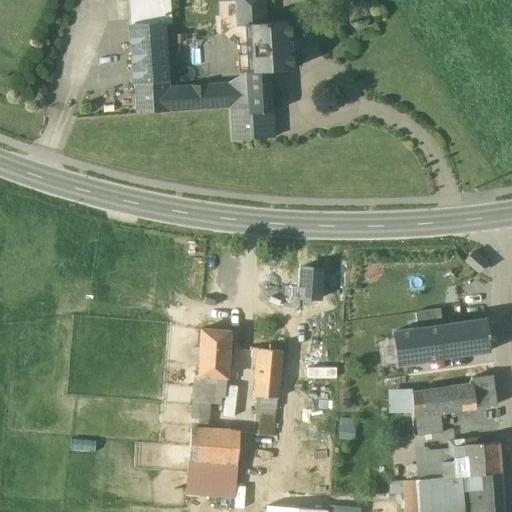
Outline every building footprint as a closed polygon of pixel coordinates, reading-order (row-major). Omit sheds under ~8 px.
[(169,0),(139,0),(129,1),(130,26),(164,24),(164,25),(171,24),(169,0)] [(262,0),(235,0),(237,19),(244,26),(245,26),(245,24),(264,23),(262,0)] [(264,23),(245,24),(245,26),(248,72),(270,71),(292,69),(289,21),(264,23)] [(164,24),(130,26),(134,84),(168,82),(164,25),(164,24)] [(270,71),(248,72),(249,90),(271,89),(270,71)] [(168,82),(134,84),(136,114),(170,112),(169,96),(168,82)] [(271,89),(249,90),(249,105),(250,114),(272,112),(271,89)] [(229,91),(169,96),(170,112),(230,107),(230,106),(229,91)] [(249,105),(230,106),(230,107),(232,140),(274,138),(272,112),(250,114),(249,105)] [(472,252),(465,261),(478,272),(486,264),(472,252)] [(394,332),(398,364),(442,358),(438,325),(442,325),(440,310),(415,313),(418,329),(394,332)] [(485,319),(438,325),(442,358),(489,352),(485,319)] [(229,332),(201,330),(197,376),(225,378),(226,378),(228,355),(233,355),(234,345),(228,345),(229,332)] [(258,348),(256,395),(278,396),(280,349),(258,348)] [(225,378),(197,376),(196,391),(224,393),(225,378)] [(471,383),(411,392),(412,417),(494,405),(491,376),(470,378),(471,383)] [(208,416),(192,414),(190,428),(207,429),(208,416)] [(207,429),(190,428),(188,460),(229,463),(232,432),(207,429)] [(497,443),(478,445),(478,440),(463,440),(467,476),(483,474),(500,473),(497,443)] [(455,462),(416,465),(418,480),(426,479),(457,477),(455,462)] [(500,473),(483,474),(483,487),(483,506),(502,504),(500,473)] [(457,477),(426,479),(428,494),(447,493),(447,491),(483,487),(483,474),(457,477)] [(418,480),(405,481),(406,511),(429,511),(426,494),(428,494),(426,479),(418,480)]
